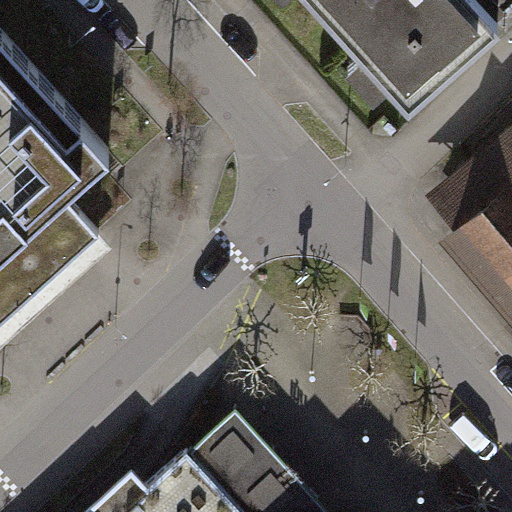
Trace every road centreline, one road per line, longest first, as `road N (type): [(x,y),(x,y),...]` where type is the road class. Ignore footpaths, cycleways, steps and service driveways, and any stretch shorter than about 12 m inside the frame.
road 1 (residential): [(0,473),(310,182)]
road 2 (residential): [(511,412),(310,182)]
road 3 (residential): [(310,182),(144,0)]
